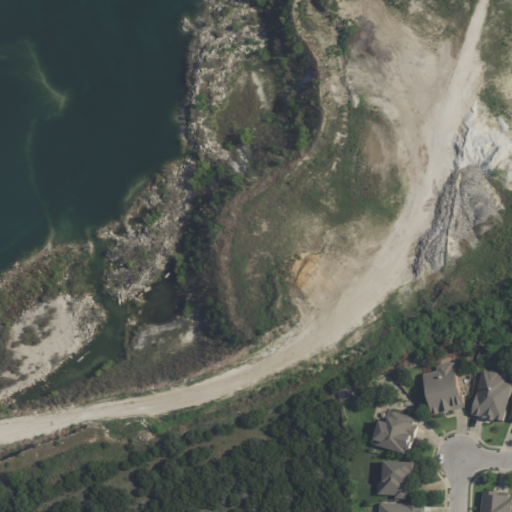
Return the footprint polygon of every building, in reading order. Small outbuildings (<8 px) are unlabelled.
[(469,354),(467,348),(473,346),(475,352),(469,354)] [(467,409),(467,411),(458,413),(458,414),(446,417),(445,414),(444,414),(444,416),(436,418),(427,376),(433,375),(432,368),(439,366),(440,369),(441,369),(442,368),(444,367),(446,366),(448,366),(450,367),(457,365),(467,409)] [(495,421),(488,419),(477,416),(486,372),(493,373),(495,372),(502,374),(504,376),(511,378),(511,383),(511,405),(509,422),(500,421),(500,423),(495,422),(495,421)] [(391,410),(415,417),(413,424),(418,425),(413,443),(415,443),(413,450),(407,449),(406,454),(373,444),(374,439),(377,439),(382,421),(384,421),(388,409),(391,410)] [(411,484),(411,495),(410,495),(410,498),(397,497),(397,494),(380,493),(380,479),(388,479),(389,461),(419,462),(419,472),(419,474),(418,474),(418,477),(416,477),(415,484),(411,484)] [(495,492),(511,493),(511,511),(485,511),(488,491),(495,492)] [(425,511),(426,505),(380,503),(380,511),(425,511)]
